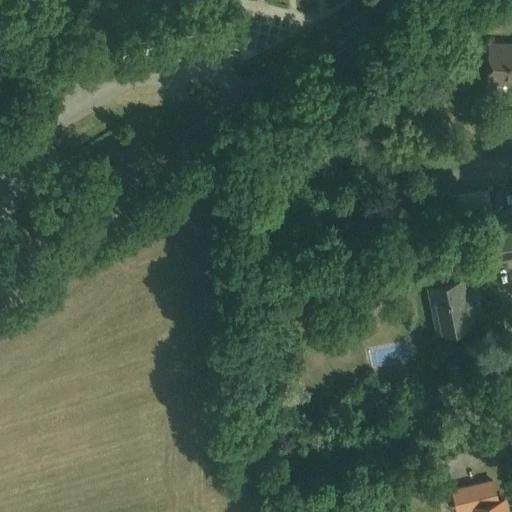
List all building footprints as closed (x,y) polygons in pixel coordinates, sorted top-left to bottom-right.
[(511,45),(489,44),(488,80),(511,80),(511,45)] [(490,261),(511,256),(511,230),(485,237),(490,261)] [(462,279),(428,287),(438,332),(472,325),(462,279)] [(383,373),(415,372),(414,357),(382,358),(383,373)] [(492,480),(453,489),(458,511),(473,507),(474,511),(507,511),(504,499),(497,501),(492,480)]
